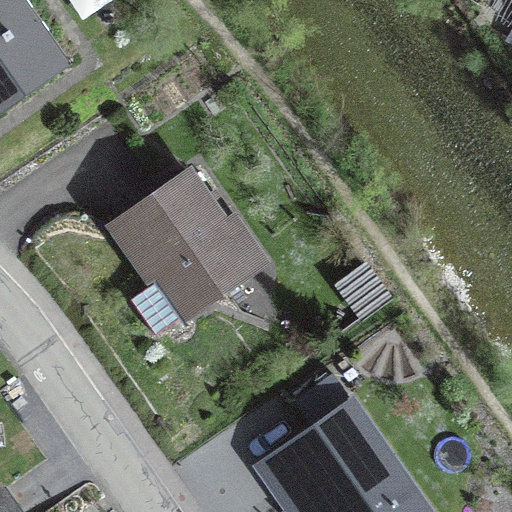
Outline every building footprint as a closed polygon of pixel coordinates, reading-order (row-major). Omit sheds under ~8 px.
[(0,0),(0,109),(67,62),(23,0),(0,0)] [(205,197),(188,173),(114,224),(154,282),(130,298),(155,335),(262,262),(213,191),(205,197)] [(391,297),(366,264),(338,285),(362,318),(391,297)] [(312,491),(326,511),(424,511),(351,407),(263,468),(289,507),(312,491)] [(16,511),(2,491),(0,492),(0,511),(16,511)]
